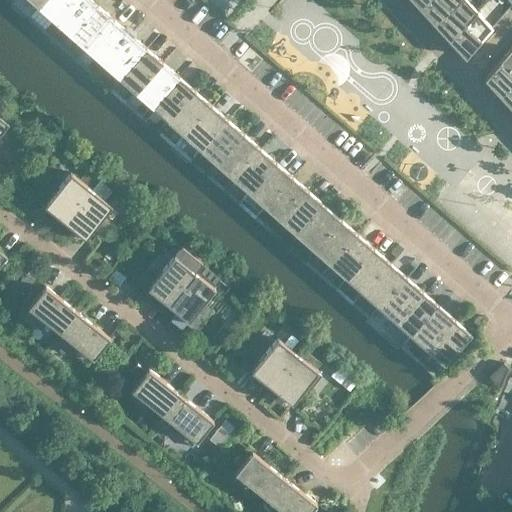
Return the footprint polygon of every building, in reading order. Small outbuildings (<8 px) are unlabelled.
[(53,21),(71,0),(43,0),(37,6),(53,21)] [(70,35),(97,4),(92,0),(71,0),(53,21),(70,35)] [(411,0),(420,10),(428,0),(411,0)] [(435,26),(457,0),(428,0),(420,10),(435,26)] [(450,42),(477,11),(466,0),(457,0),(435,26),(450,42)] [(86,49),(113,18),(97,4),(70,35),(86,49)] [(466,57),(492,28),(477,11),(450,42),(465,58),(466,57)] [(102,64),(129,33),(113,18),(86,49),(102,64)] [(118,78),(145,47),(129,33),(102,64),(118,78)] [(134,92),(162,61),(145,47),(118,78),(134,92)] [(500,96),(511,81),(511,49),(511,48),(484,79),(500,96)] [(151,106),(178,76),(162,61),(134,92),(151,106)] [(167,121),(194,90),(178,76),(151,106),(167,121)] [(511,109),(511,81),(500,96),(511,109)] [(184,135),(211,105),(194,90),(167,121),(184,135)] [(200,150),(227,119),(211,105),(184,135),(200,150)] [(0,133),(8,123),(0,115),(0,133)] [(216,164),(243,133),(227,119),(200,150),(216,164)] [(232,178),(259,147),(243,133),(216,164),(232,178)] [(248,192),(276,162),(259,147),(232,178),(248,192)] [(265,207),(292,176),(276,162),(248,192),(265,207)] [(65,222),(91,189),(70,172),(44,205),(65,222)] [(281,221),(308,190),(292,176),(265,207),(281,221)] [(85,238),(112,205),(91,189),(65,222),(85,238)] [(297,235),(324,205),(308,190),(281,221),(297,235)] [(314,250),(341,219),(324,205),(297,235),(314,250)] [(330,264),(357,233),(341,219),(314,250),(330,264)] [(346,279),(373,248),(357,233),(330,264),(346,279)] [(179,249),(147,288),(168,305),(194,272),(199,266),(202,262),(181,246),(179,249)] [(362,293),(389,262),(373,248),(346,279),(362,293)] [(197,271),(217,284),(222,275),(202,262),(197,271)] [(378,307),(406,276),(389,262),(362,293),(378,307)] [(194,272),(168,305),(189,321),(215,288),(194,272)] [(395,321),(422,291),(406,276),(378,307),(395,321)] [(78,312),(45,286),(28,307),(61,333),(78,312)] [(411,336),(438,305),(422,291),(395,321),(411,336)] [(427,350),(454,319),(438,305),(411,336),(427,350)] [(110,338),(78,312),(61,333),(93,359),(110,338)] [(444,365),(471,334),(454,319),(427,350),(444,365)] [(271,387),(298,354),(277,338),(251,371),(271,387)] [(292,404),(318,371),(298,354),(271,387),(292,404)] [(499,388),(507,371),(508,368),(504,363),(489,377),(499,388)] [(181,395),(148,368),(131,390),(164,416),(181,395)] [(213,421),(181,395),(164,416),(196,442),(213,421)] [(226,418),(210,436),(219,444),(235,426),(226,418)] [(284,477),(252,451),(235,473),(267,498),(284,477)] [(309,511),(317,503),(284,477),(267,498),(283,511),(309,511)]
